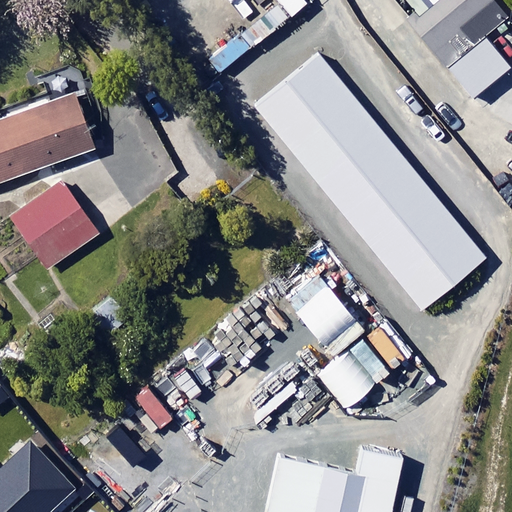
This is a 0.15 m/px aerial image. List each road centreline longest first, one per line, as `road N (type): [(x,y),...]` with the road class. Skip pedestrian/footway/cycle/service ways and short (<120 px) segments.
road 1 (unknown): [(419,456),(458,323),(474,147),(471,107),(454,77),(385,0)]
road 2 (unknown): [(0,466),(88,470),(243,394),(343,402),(419,456)]
